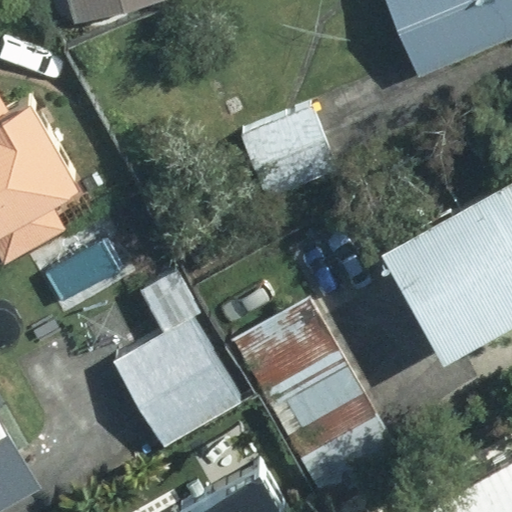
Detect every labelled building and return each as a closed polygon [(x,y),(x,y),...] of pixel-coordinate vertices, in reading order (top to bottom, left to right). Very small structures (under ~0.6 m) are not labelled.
[(511,25),(511,0),(402,0),(427,60),(511,25)] [(0,224),(11,243),(71,208),(58,187),(90,169),(38,80),(19,91),(8,74),(0,78),(0,224)] [(319,96),(248,125),(275,194),(347,165),(319,96)] [(511,305),(511,162),(400,224),(461,334),(511,305)] [(167,318),(117,345),(168,439),(250,394),(202,305),(209,301),(186,258),(146,280),(167,318)] [(322,285),(237,329),(316,480),(401,435),(322,285)] [(0,499),(50,471),(0,381),(0,499)] [(511,511),(511,455),(411,511),(511,511)] [(199,511),(272,511),(255,481),(199,511)]
